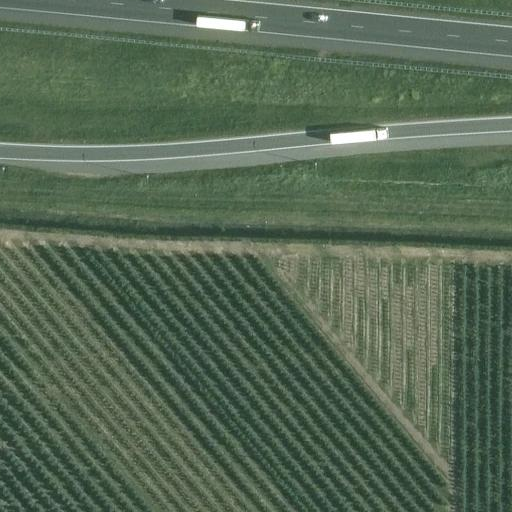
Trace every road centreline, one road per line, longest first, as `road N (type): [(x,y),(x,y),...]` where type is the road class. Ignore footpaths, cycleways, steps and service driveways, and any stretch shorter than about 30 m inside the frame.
road 1 (motorway): [(0,152),(228,149),(511,126)]
road 2 (motorway): [(62,0),(511,43)]
